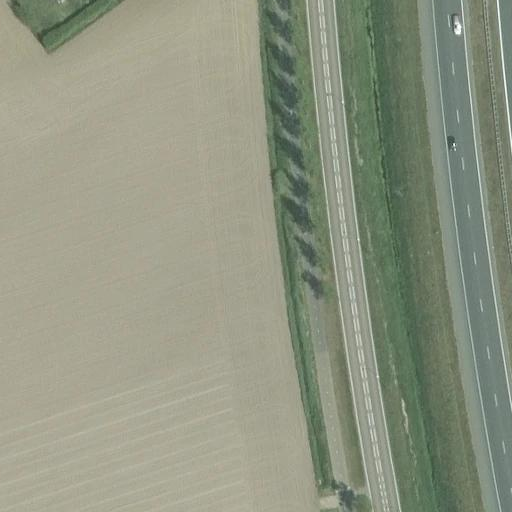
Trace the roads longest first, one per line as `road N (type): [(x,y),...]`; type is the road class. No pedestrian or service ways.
road 1 (secondary): [(387,511),(332,187),(322,0)]
road 2 (motorway): [(447,0),(480,317),(511,496)]
